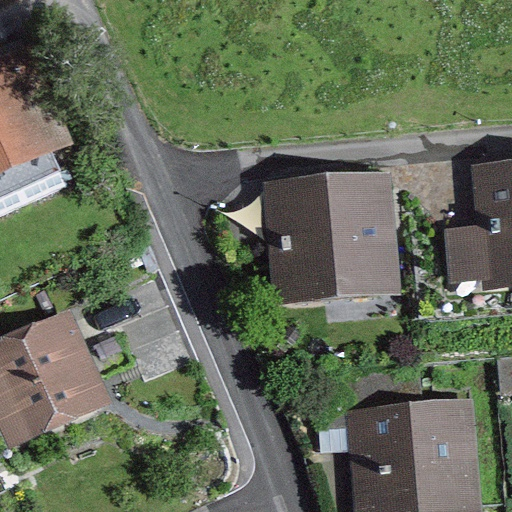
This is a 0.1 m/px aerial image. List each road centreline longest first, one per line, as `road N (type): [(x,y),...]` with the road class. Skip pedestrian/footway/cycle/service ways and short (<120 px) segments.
road 1 (residential): [(511,153),(156,176)]
road 2 (residential): [(282,504),(156,176)]
road 3 (residential): [(156,176),(78,0)]
